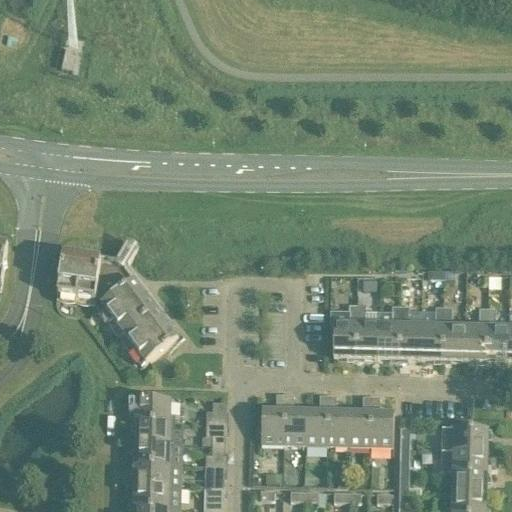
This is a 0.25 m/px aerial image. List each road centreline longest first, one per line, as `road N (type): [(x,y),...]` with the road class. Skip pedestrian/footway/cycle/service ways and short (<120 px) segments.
road 1 (secondary): [(45,175),(291,188),(471,176)]
road 2 (secondary): [(471,176),(383,164),(49,150)]
road 3 (residential): [(511,390),(240,382),(237,511)]
road 4 (unclassified): [(28,298),(45,175)]
